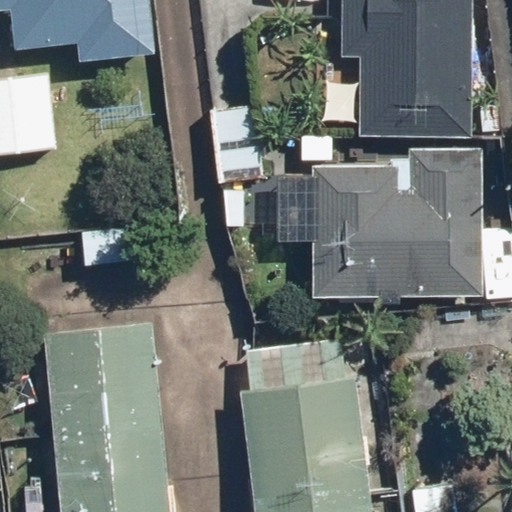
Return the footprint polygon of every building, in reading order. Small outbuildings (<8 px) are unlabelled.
[(148,0),(0,0),(0,8),(9,7),(14,47),(76,41),(78,59),(154,51),(148,0)] [(338,0),(338,54),(357,54),(356,133),(468,134),(469,0),(338,0)] [(50,70),(0,74),(0,151),(56,147),(50,70)] [(253,101),(208,105),(215,180),(228,178),(232,217),(265,214),(253,101)] [(391,161),(309,162),(310,295),(481,294),(479,144),(407,144),(407,155),(391,155),(391,161)] [(169,511),(154,323),(46,332),(60,511),(169,511)] [(249,385),(240,386),(254,511),(371,511),(355,373),(346,374),(342,334),(245,345),(249,385)]
